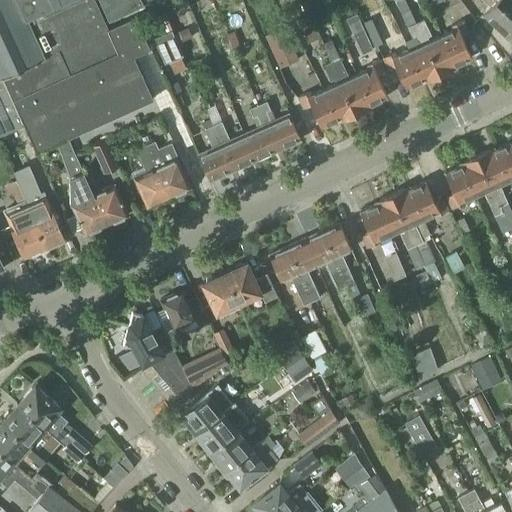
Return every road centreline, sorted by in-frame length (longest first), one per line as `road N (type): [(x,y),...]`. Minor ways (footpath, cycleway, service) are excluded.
road 1 (residential): [(60,303),(511,91)]
road 2 (residential): [(200,511),(114,395),(60,303)]
